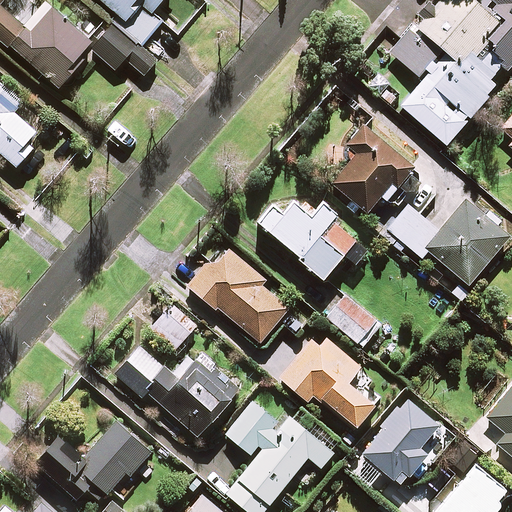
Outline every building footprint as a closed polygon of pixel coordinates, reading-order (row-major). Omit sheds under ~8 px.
[(0,0),(0,40),(58,87),(81,59),(77,55),(89,40),(41,2),(21,26),(0,8),(0,4),(3,0),(0,0)] [(97,0),(116,15),(112,21),(135,40),(141,45),(161,22),(150,13),(159,0),(97,0)] [(511,60),(511,0),(464,0),(446,21),(451,25),(433,46),(411,27),(388,53),(420,81),(398,106),(443,145),(494,86),(487,79),(499,65),(504,70),(511,60)] [(154,62),(110,23),(89,48),(113,70),(123,59),(142,76),(154,62)] [(0,87),(0,154),(14,167),(31,148),(25,142),(33,132),(11,113),(19,104),(0,87)] [(511,114),(498,129),(510,140),(506,144),(511,150),(511,114)] [(411,169),(360,123),(341,144),(353,155),(329,182),(364,213),(378,196),(383,201),(411,169)] [(309,217),(291,200),(280,212),(271,204),(255,222),(319,279),(341,255),(357,270),(370,256),(329,220),(334,214),(321,202),(309,217)] [(495,226),(501,219),(487,207),(481,215),(463,200),(438,230),(409,206),(382,237),(400,252),(405,246),(419,257),(425,250),(465,285),(507,236),(495,226)] [(208,261),(185,288),(214,312),(217,308),(258,342),(286,309),(261,288),(268,279),(257,270),(254,273),(226,250),(213,265),(208,261)] [(375,322),(339,292),(321,313),(357,343),(375,322)] [(194,325),(170,305),(149,330),(173,350),(194,325)] [(344,383),(358,367),(325,339),(319,346),(311,339),(278,378),(306,402),(313,393),(353,427),(371,405),(344,383)] [(171,373),(139,344),(113,373),(140,397),(145,392),(194,435),(237,388),(199,354),(193,360),(187,355),(171,373)] [(511,383),(484,416),(504,432),(495,443),(511,458),(511,383)] [(280,425),(250,402),(224,435),(253,458),(224,494),(246,511),(261,511),(288,478),(301,489),(331,452),(287,416),(280,425)] [(74,499),(86,485),(90,489),(87,492),(97,501),(123,472),(127,476),(149,452),(113,420),(81,457),(56,435),(33,462),(74,499)] [(475,456),(459,443),(446,460),(462,472),(475,456)] [(488,511),(496,503),(492,500),(503,488),(474,464),(433,511),(488,511)] [(29,511),(9,511),(1,506),(0,507),(0,511),(78,511),(48,488),(29,511)] [(221,511),(199,493),(183,511),(221,511)] [(122,511),(110,501),(100,511),(122,511)]
